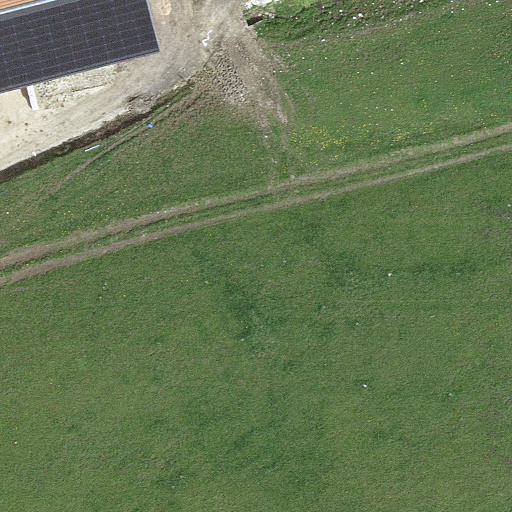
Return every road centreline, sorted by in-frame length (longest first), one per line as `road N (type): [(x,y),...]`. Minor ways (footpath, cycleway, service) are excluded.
road 1 (track): [(149,49),(204,70),(297,150),(345,158),(511,108)]
road 2 (track): [(0,151),(86,103),(149,49)]
